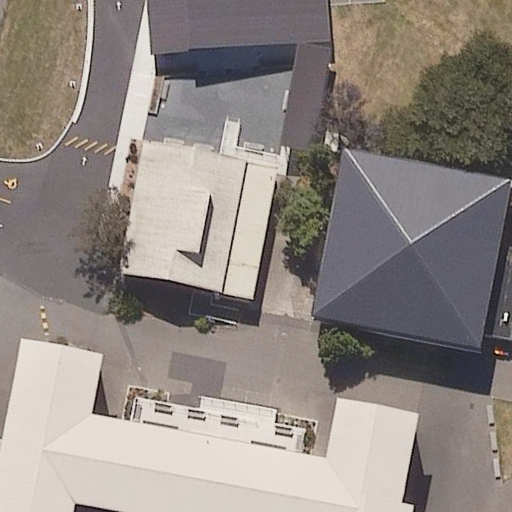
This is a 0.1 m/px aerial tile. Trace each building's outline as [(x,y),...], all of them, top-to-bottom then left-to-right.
[(127,0),(42,0),(14,140),(97,157),(127,0)] [(148,0),(153,55),(192,52),(191,46),(333,39),(329,0),(148,0)] [(277,162),(142,138),(122,270),(255,297),(277,162)] [(85,168),(3,149),(0,161),(0,244),(64,258),(85,168)] [(511,184),(511,180),(346,151),(314,322),(482,351),(485,333),(511,338),(511,245),(501,242),(511,184)] [(102,354),(20,338),(3,436),(0,452),(0,511),(414,511),(415,506),(402,504),(418,412),(334,396),(326,459),(94,414),(102,354)]
